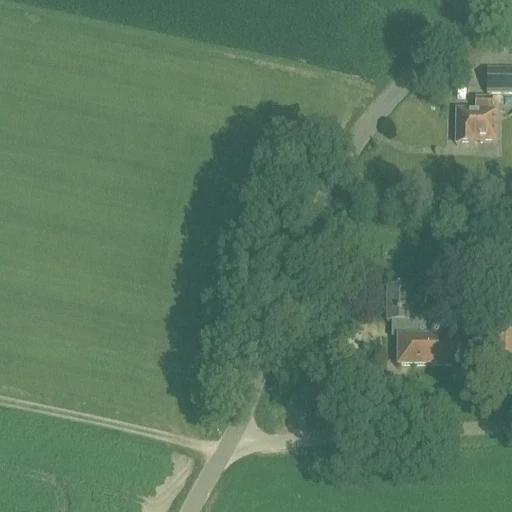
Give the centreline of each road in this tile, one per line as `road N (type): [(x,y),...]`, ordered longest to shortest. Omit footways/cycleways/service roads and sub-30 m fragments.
road 1 (unclassified): [(229,442),(261,376),(333,168),(418,67),(511,4)]
road 2 (unclassified): [(229,442),(511,430)]
road 3 (track): [(0,400),(223,452)]
